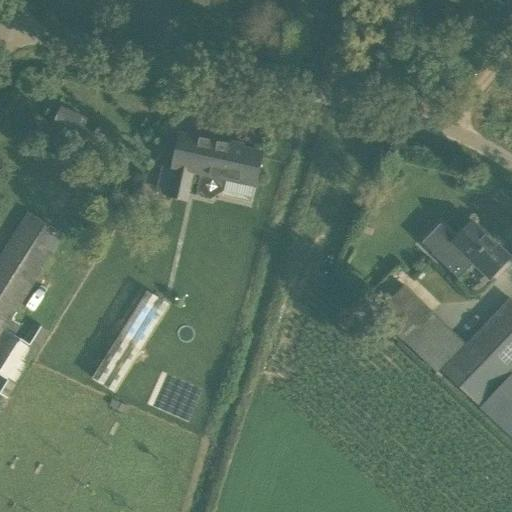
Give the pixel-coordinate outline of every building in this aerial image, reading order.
[(87,117),(59,107),(52,126),(79,137),(87,117)] [(255,186),(263,154),(178,135),(166,198),(189,202),(190,195),(211,200),(224,192),(226,180),(255,186)] [(21,326),(9,318),(60,234),(29,213),(0,259),(0,375),(3,377),(0,381),(0,394),(7,399),(50,332),(34,323),(23,341),(15,336),(21,326)] [(472,222),(455,239),(451,235),(432,254),(459,280),(473,264),(489,280),(510,259),(472,222)] [(133,230),(130,245),(141,247),(144,232),(133,230)] [(443,372),(477,404),(511,367),(511,300),(466,347),(403,286),(375,315),(398,337),(403,342),(402,343),(435,374),(446,362),(449,365),(443,372)] [(113,393),(169,306),(147,292),(92,380),(113,393)] [(511,373),(479,409),(511,438),(511,373)]
